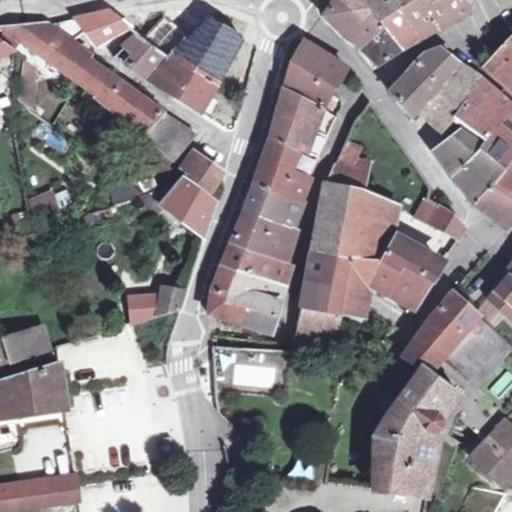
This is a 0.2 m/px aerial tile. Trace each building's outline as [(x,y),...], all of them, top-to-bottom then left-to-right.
[(369,30),(342,0),(330,0),(322,9),(355,41),(369,30)] [(342,0),(369,30),(381,20),(377,16),(364,0),(342,0)] [(364,0),(377,16),(398,2),(396,0),(364,0)] [(401,0),(398,2),(419,33),(468,6),(465,0),(401,0)] [(128,30),(140,38),(169,55),(219,85),(246,39),(213,20),(220,3),(160,2),(144,5),(78,22),(99,47),(128,30)] [(400,45),(419,33),(398,2),(377,16),(381,20),(400,45)] [(258,18),(220,3),(213,20),(246,39),(258,18)] [(369,30),(355,41),(376,61),(400,45),(381,20),(369,30)] [(0,28),(78,82),(93,61),(44,27),(0,27),(0,28)] [(511,27),(479,62),(507,86),(511,80),(511,27)] [(150,80),(169,55),(140,38),(116,59),(150,80)] [(276,85),(316,109),(324,94),(340,65),(296,38),(280,61),(276,85)] [(0,57),(17,52),(0,39),(0,57)] [(407,116),(417,103),(452,60),(438,48),(434,46),(417,54),(407,66),(389,86),(407,116)] [(245,101),(219,85),(169,55),(150,80),(202,114),(213,95),(242,112),(245,101)] [(442,123),(449,114),(476,77),(452,60),(417,103),(442,123)] [(143,139),(166,113),(147,100),(93,61),(78,82),(110,104),(127,120),(125,122),(143,139)] [(449,114),(463,126),(493,88),(476,77),(449,114)] [(276,85),(268,111),(293,121),(291,125),(315,135),(325,114),(316,109),(276,85)] [(506,100),(493,88),(463,126),(478,141),(506,100)] [(335,101),(324,94),(316,109),(325,114),(328,116),(335,101)] [(511,104),(506,100),(478,141),(474,146),(495,168),(499,162),(511,144),(511,104)] [(307,154),(315,135),(291,125),(293,121),(268,111),(261,136),(307,154)] [(166,113),(143,139),(174,168),(198,134),(166,113)] [(495,168),(474,146),(455,127),(431,149),(470,201),(495,168)] [(246,180),(290,199),(307,154),(261,136),(246,180)] [(511,144),(499,162),(511,171),(511,144)] [(188,175),(185,178),(210,196),(227,174),(195,153),(182,170),(185,173),(188,175)] [(146,174),(161,171),(158,155),(143,158),(146,174)] [(511,171),(499,162),(495,168),(470,201),(506,223),(511,215),(511,171)] [(335,165),(326,184),(364,190),(370,173),(335,165)] [(218,202),(210,196),(185,178),(181,182),(145,196),(162,211),(166,206),(206,239),(218,202)] [(114,206),(134,194),(125,180),(106,192),(114,206)] [(246,180),(236,209),(281,226),(290,199),(246,180)] [(364,190),(326,184),(323,190),(310,245),(347,252),(364,190)] [(30,218),(55,209),(47,190),(23,199),(30,218)] [(373,257),(390,237),(399,208),(364,190),(347,252),(373,257)] [(425,225),(436,207),(422,198),(411,217),(425,225)] [(436,207),(425,225),(452,239),(458,229),(447,214),(436,207)] [(281,226),(236,209),(223,242),(280,261),(300,234),(281,226)] [(45,243),(98,224),(95,213),(42,231),(45,243)] [(439,266),(390,237),(373,257),(428,283),(430,273),(439,266)] [(280,261),(223,242),(206,281),(200,310),(264,331),(274,299),(269,297),(280,261)] [(347,252),(310,245),(297,305),(336,315),(356,328),(366,288),(410,310),(412,308),(428,283),(373,257),(347,252)] [(511,252),(502,269),(511,277),(511,252)] [(511,277),(502,269),(501,271),(504,273),(481,297),(482,298),(494,307),(503,317),(504,316),(511,322),(511,277)] [(155,295),(154,318),(168,315),(174,313),(181,293),(155,289),(155,295)] [(397,354),(417,366),(424,372),(433,357),(472,310),(446,289),(421,317),(397,354)] [(154,318),(155,295),(126,300),(127,324),(154,318)] [(482,320),(494,307),(482,298),(472,310),(482,320)] [(43,329),(0,343),(0,367),(53,351),(43,329)] [(284,371),(284,349),(214,348),(213,390),(273,390),(273,371),(284,371)] [(0,385),(0,401),(2,409),(5,421),(71,410),(65,365),(0,385)] [(454,390),(424,372),(417,366),(369,434),(368,488),(406,490),(424,494),(436,426),(431,423),(437,420),(437,414),(454,390)] [(485,389),(496,402),(511,386),(511,377),(505,370),(485,389)] [(511,427),(503,420),(472,457),(505,485),(511,477),(511,427)] [(17,427),(19,468),(64,465),(62,424),(17,427)] [(511,491),(495,487),(481,484),(467,511),(500,511),(503,507),(511,491)] [(52,492),(55,509),(83,505),(81,487),(52,492)] [(46,488),(21,492),(24,511),(31,511),(50,510),(46,488)]
